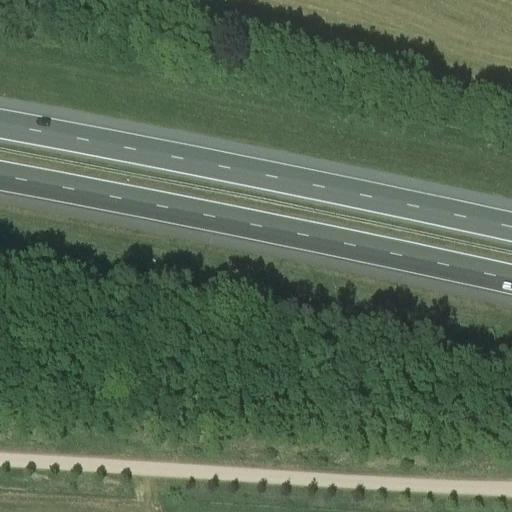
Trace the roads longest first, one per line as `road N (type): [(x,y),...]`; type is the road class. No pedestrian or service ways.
road 1 (motorway): [(0,178),(511,285)]
road 2 (motorway): [(511,232),(0,126)]
road 3 (track): [(0,467),(511,493)]
